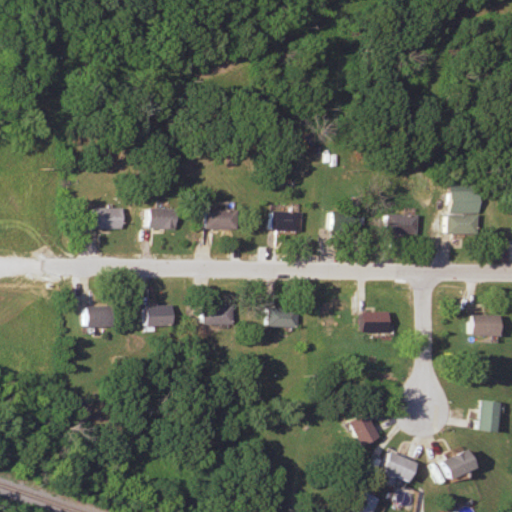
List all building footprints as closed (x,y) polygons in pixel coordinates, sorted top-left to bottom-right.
[(470,234),(470,214),(472,214),(472,186),(439,185),(438,234),(470,234)] [(84,228),(114,228),(114,208),(84,208),(84,228)] [(136,228),(168,228),(168,208),(136,208),(136,228)] [(194,228),(229,228),(229,210),(194,210),(194,228)] [(294,211),(261,211),(261,230),(294,230),(294,211)] [(319,233),(350,233),(350,211),(319,211),(319,233)] [(375,235),(409,234),(409,214),(375,215),(375,235)] [(133,326),(166,326),(166,305),(133,305),(133,326)] [(73,326),(103,326),(103,306),(73,306),(73,326)] [(228,307),(193,307),(193,324),(228,324),(228,307)] [(259,307),(259,327),(293,327),(293,307),(259,307)] [(380,332),(380,311),(351,311),(352,333),(380,332)] [(460,336),(490,336),(490,315),(460,315),(460,336)] [(487,431),(493,402),(472,398),(466,427),(487,431)] [(336,421),(350,447),(369,436),(355,411),(336,421)] [(426,459),(434,477),(462,465),(454,447),(426,459)] [(384,477),(396,482),(405,463),(378,451),(366,480),(380,486),(384,477)] [(364,511),(370,501),(353,492),(342,511),(364,511)]
